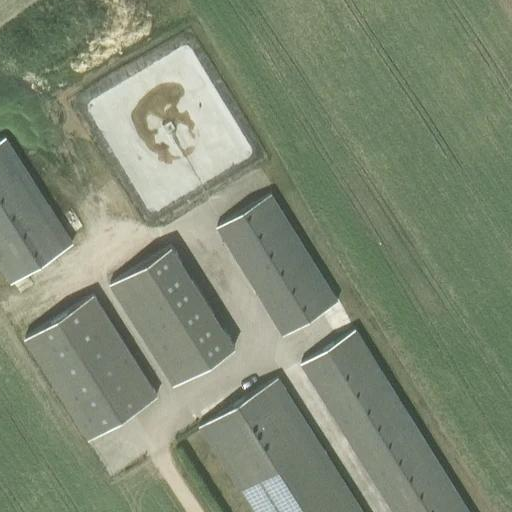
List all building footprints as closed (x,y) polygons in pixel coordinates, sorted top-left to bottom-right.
[(5,134),(0,137),(0,260),(11,278),(72,238),(5,134)] [(269,190),(214,224),(283,331),(336,296),(269,190)] [(170,245),(109,282),(173,382),(233,344),(170,245)] [(93,292),(24,334),(87,436),(155,393),(93,292)] [(300,360),(395,511),(470,511),(356,326),(300,360)] [(254,511),(365,511),(278,374),(198,424),(254,511)]
